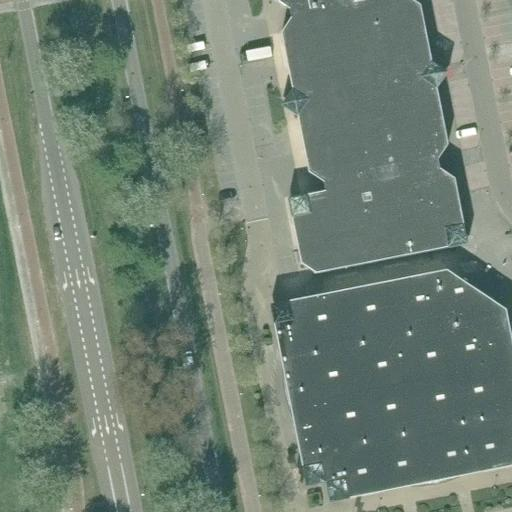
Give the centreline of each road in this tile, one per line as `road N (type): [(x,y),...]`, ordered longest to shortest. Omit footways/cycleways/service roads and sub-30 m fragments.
road 1 (secondary): [(23,0),(124,511)]
road 2 (secondary): [(219,511),(118,0)]
road 3 (unclassified): [(255,221),(215,0)]
road 4 (unclassified): [(511,211),(502,195),(463,0)]
